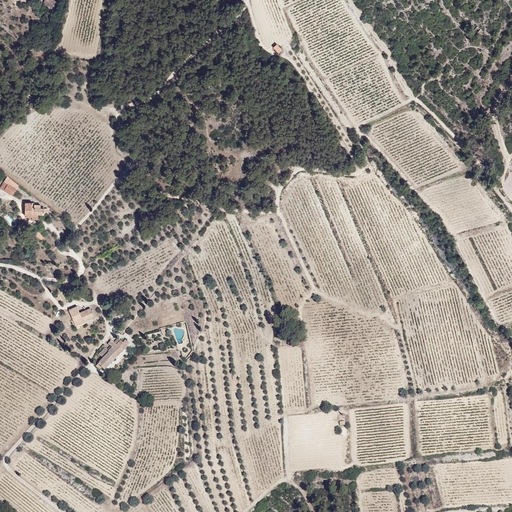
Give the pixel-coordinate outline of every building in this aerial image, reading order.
[(44,0),(43,3),(52,8),(57,1),(55,0),(44,0)] [(276,43),(272,46),(278,53),(282,50),(276,43)] [(14,182),(7,177),(0,188),(8,192),(14,182)] [(32,203),(24,203),(24,217),(32,218),(32,214),(32,208),(32,203)] [(43,237),(38,231),(34,234),(40,241),(43,237)] [(79,306),(69,310),(76,329),(84,326),(83,322),(95,317),(92,309),(82,313),(79,306)] [(119,346),(105,359),(100,366),(107,372),(130,347),(123,341),(119,346)] [(114,341),(100,355),(105,359),(119,346),(114,341)]
